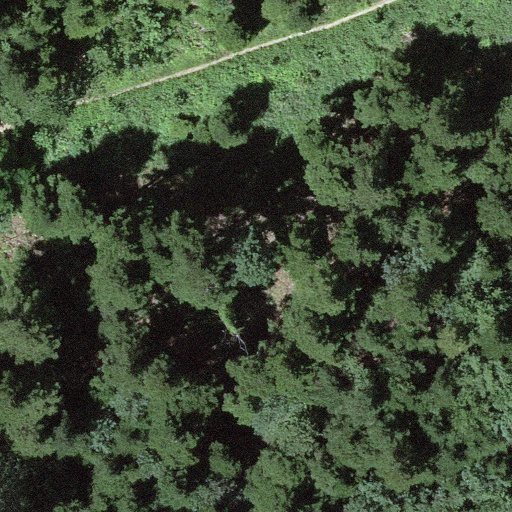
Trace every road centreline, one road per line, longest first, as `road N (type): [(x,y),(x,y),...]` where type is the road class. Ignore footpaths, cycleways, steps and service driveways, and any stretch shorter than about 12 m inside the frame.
road 1 (track): [(0,135),(382,0)]
road 2 (track): [(390,511),(511,472)]
